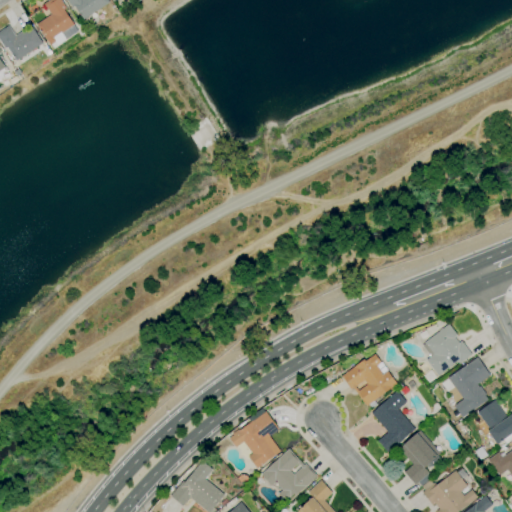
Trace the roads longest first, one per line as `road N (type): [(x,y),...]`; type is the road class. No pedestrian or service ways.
road 1 (secondary): [(108,511),(187,426),(285,358),(355,324)]
road 2 (secondary): [(355,324),(479,275)]
